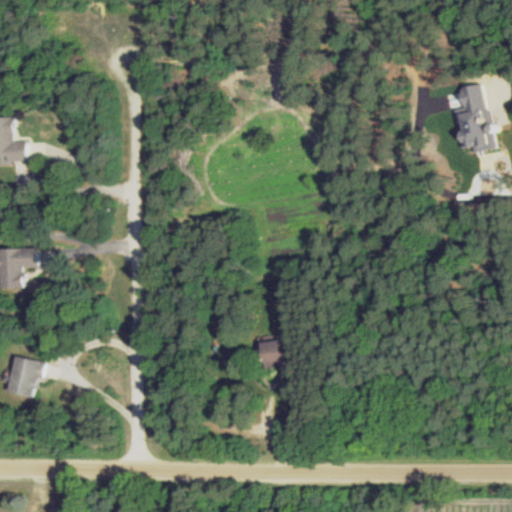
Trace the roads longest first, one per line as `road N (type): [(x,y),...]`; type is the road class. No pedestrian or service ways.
road 1 (residential): [(0,469),(511,471)]
road 2 (residential): [(135,469),(136,95),(116,54)]
